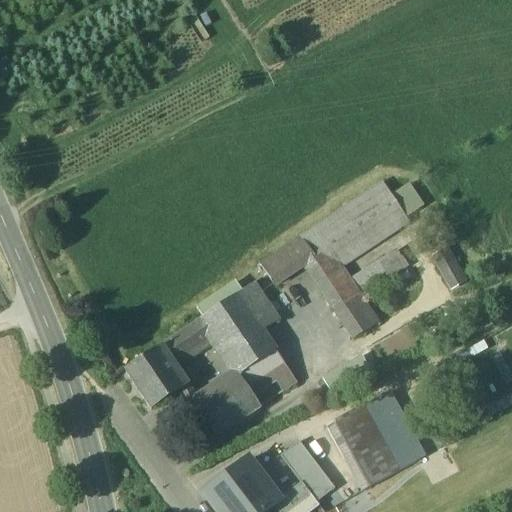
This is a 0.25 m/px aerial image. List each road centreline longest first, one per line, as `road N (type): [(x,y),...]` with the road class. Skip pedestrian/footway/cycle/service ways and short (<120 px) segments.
road 1 (secondary): [(100,511),(73,403),(0,219)]
road 2 (residential): [(187,511),(99,390)]
